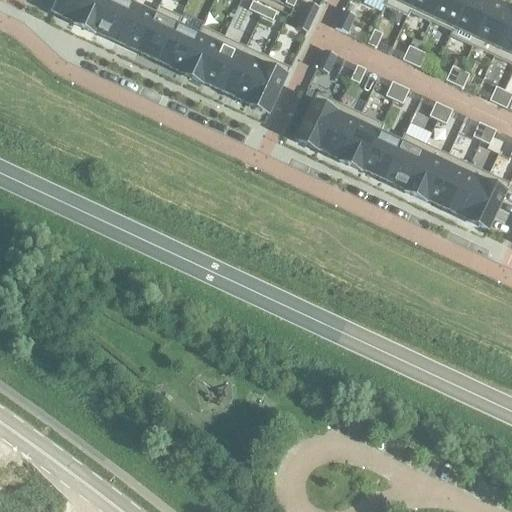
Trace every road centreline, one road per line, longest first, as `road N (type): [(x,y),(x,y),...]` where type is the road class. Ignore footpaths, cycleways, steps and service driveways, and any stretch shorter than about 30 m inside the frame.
road 1 (residential): [(263,161),(60,68),(0,24)]
road 2 (residential): [(263,161),(499,277)]
road 3 (residential): [(442,495),(326,452),(299,471),(292,490),(301,511)]
road 4 (residential): [(340,0),(263,161)]
road 5 (secondary): [(116,511),(0,425)]
